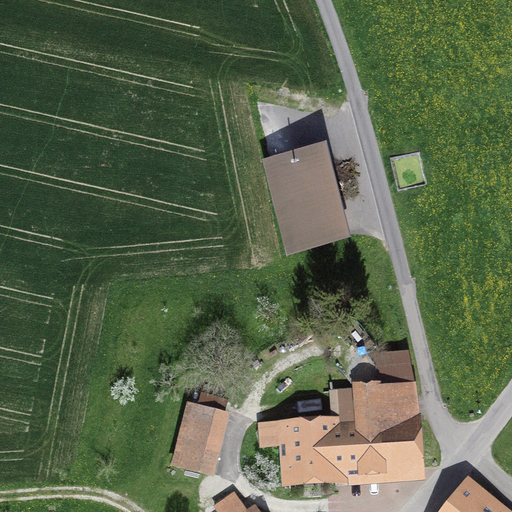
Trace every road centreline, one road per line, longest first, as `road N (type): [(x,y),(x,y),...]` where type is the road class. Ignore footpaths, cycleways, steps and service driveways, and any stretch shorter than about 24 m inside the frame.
road 1 (unclassified): [(457,463),(432,402),(359,105),(322,0)]
road 2 (track): [(130,511),(95,495),(0,498)]
